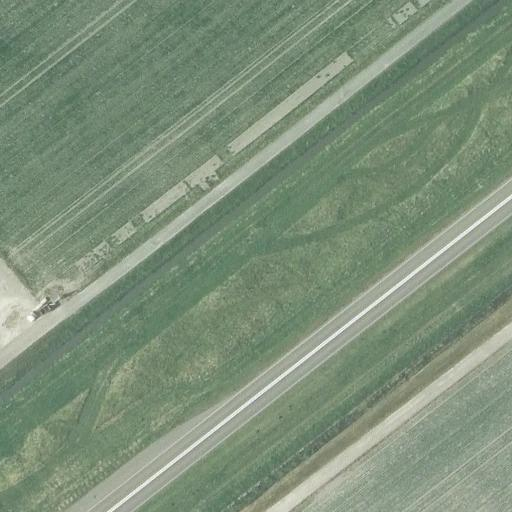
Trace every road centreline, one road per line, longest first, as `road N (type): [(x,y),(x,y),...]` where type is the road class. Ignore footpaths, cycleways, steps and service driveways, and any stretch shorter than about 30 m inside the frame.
road 1 (trunk): [(100,511),(511,190)]
road 2 (unclassified): [(279,511),(511,331)]
